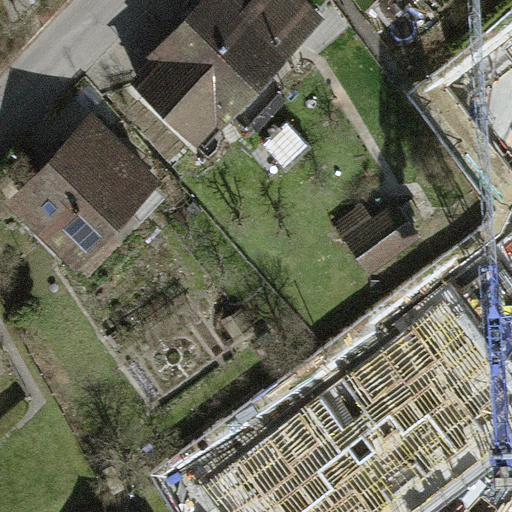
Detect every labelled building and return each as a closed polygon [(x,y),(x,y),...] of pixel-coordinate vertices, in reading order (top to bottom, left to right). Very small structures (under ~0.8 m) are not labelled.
[(212,0),(138,79),(193,131),(219,102),(228,110),(286,48),(278,40),(285,33),(293,41),(318,14),(303,0),(253,0),(245,9),(236,0),(212,0)] [(511,158),(511,112),(489,138),(511,158)] [(288,120),(264,142),(286,165),(310,143),(288,120)] [(23,197),(77,249),(147,177),(93,125),(23,197)] [(399,203),(350,240),(370,265),(418,229),(399,203)] [(421,293),(300,392),(368,474),(489,374),(421,293)]
